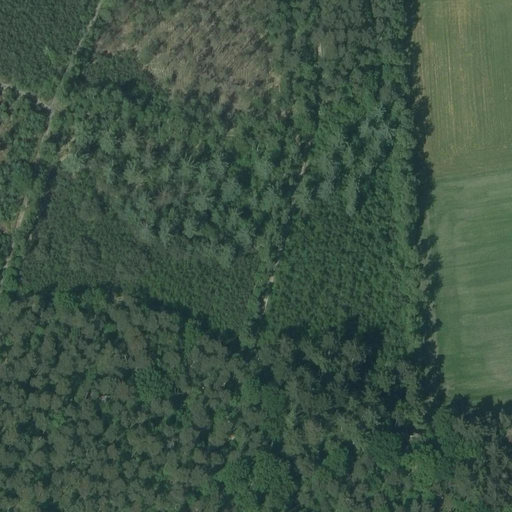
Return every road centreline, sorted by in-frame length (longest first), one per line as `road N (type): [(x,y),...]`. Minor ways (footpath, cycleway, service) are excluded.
road 1 (track): [(318,0),(313,119),(245,368),(264,420),(265,457),(250,511)]
road 2 (track): [(0,307),(131,302),(167,312),(245,368)]
